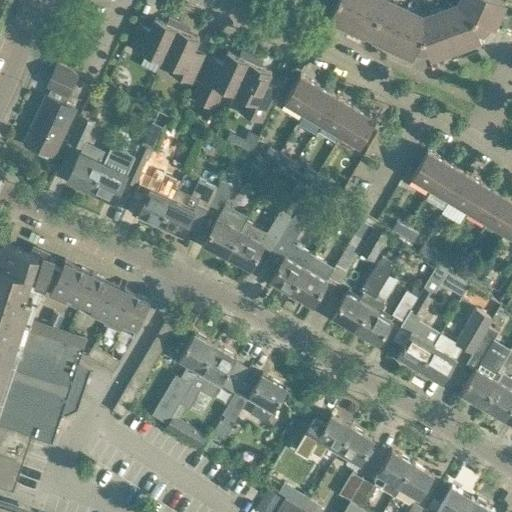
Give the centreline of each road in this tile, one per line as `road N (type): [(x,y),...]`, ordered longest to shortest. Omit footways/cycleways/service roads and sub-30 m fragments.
road 1 (residential): [(511,472),(215,302),(0,196)]
road 2 (residential): [(511,162),(357,71),(204,0)]
